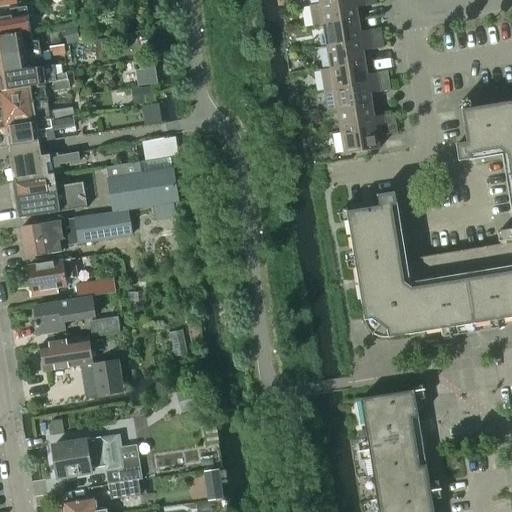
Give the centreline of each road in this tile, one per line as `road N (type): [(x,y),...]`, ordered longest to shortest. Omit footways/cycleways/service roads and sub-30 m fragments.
road 1 (residential): [(415,13),(440,170),(330,184)]
road 2 (residential): [(20,511),(0,384)]
